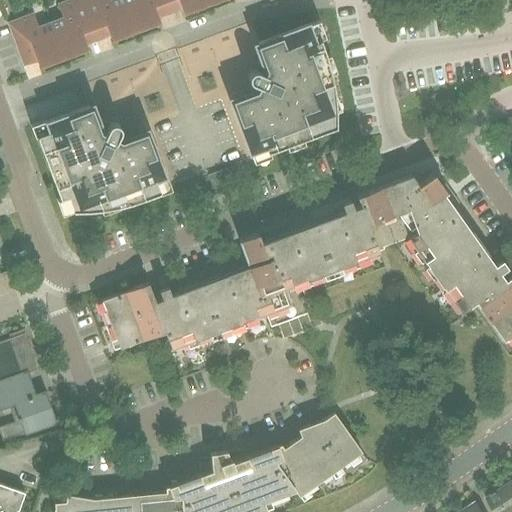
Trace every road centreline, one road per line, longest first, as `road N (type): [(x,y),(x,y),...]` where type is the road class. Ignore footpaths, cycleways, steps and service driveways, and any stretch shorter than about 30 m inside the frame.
road 1 (residential): [(61,275),(90,274),(427,148),(457,148)]
road 2 (residential): [(0,104),(250,9),(330,0)]
road 3 (residential): [(271,384),(244,409),(105,424),(90,405),(56,312),(61,275)]
road 4 (residential): [(61,275),(42,254),(0,130)]
road 5 (tertiary): [(391,511),(511,429)]
